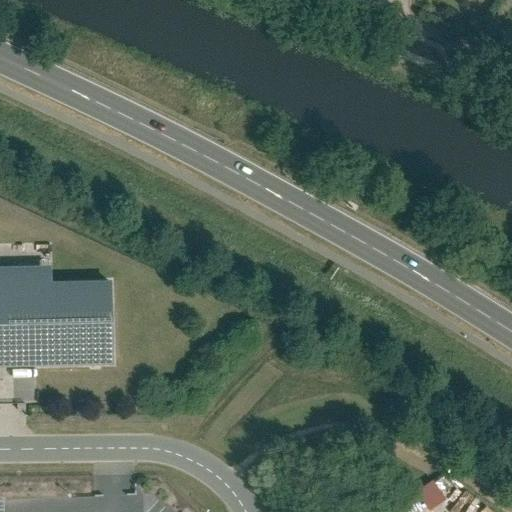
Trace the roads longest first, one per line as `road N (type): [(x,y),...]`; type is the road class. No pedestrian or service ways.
road 1 (primary): [(0,60),(180,146),(511,334)]
road 2 (unclassified): [(245,511),(227,484),(174,453),(0,449)]
road 3 (residential): [(373,1),(511,69)]
